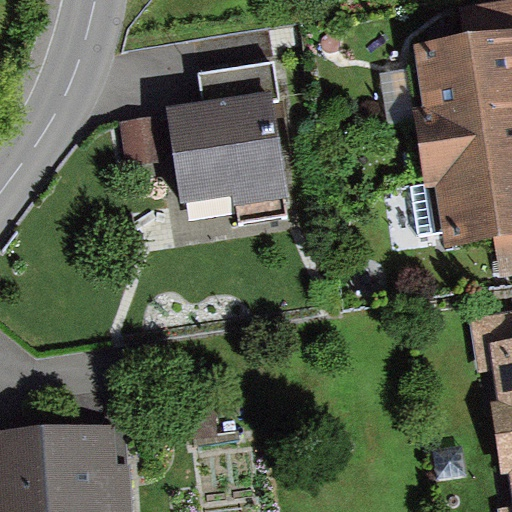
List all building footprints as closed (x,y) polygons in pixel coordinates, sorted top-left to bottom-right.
[(511,0),(509,0),(461,6),(465,36),(511,30),(511,0)] [(425,115),(511,106),(511,30),(465,36),(416,43),(424,108),(425,115)] [(201,74),(205,102),(272,92),(274,102),(279,101),(273,63),(201,74)] [(205,102),(167,107),(168,115),(175,160),(181,201),(235,194),(239,222),(286,215),(283,196),(287,195),(274,102),(272,92),(205,102)] [(511,106),(425,115),(424,108),(414,109),(424,191),(436,189),(511,180),(511,106)] [(175,160),(168,115),(119,123),(126,167),(175,160)] [(511,180),(436,189),(443,246),(496,240),(511,238),(511,180)] [(511,238),(496,240),(499,277),(511,275),(511,238)] [(495,435),(511,432),(511,313),(470,319),(477,374),(493,372),(497,400),(491,401),(495,435)] [(0,511),(135,511),(133,470),(130,428),(0,435),(0,511)] [(511,511),(511,432),(495,435),(501,478),(508,477),(511,505),(496,507),(496,511),(511,511)]
